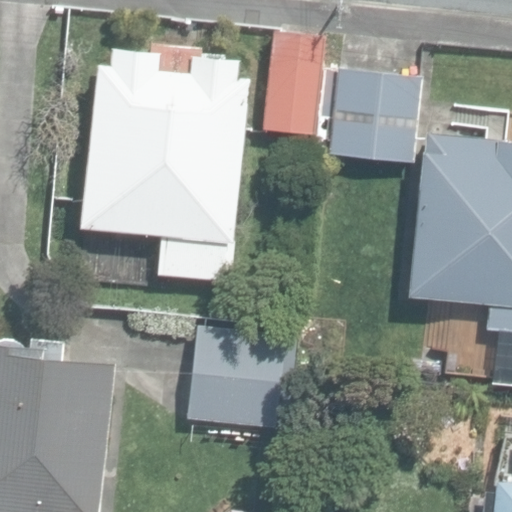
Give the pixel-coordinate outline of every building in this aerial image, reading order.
[(274,26),(264,126),(317,131),(323,65),(326,31),(274,26)] [(158,271),(225,278),(226,269),(232,269),(251,73),(240,72),(242,55),(202,52),(203,42),(148,37),(147,45),(108,42),(106,59),(99,59),(83,224),(162,232),(158,271)] [(424,74),(323,65),(317,131),(316,146),(331,148),(331,153),(416,160),(424,74)] [(511,138),(427,129),(408,293),(489,303),(487,325),(511,328),(511,138)] [(190,414),(279,424),(279,419),(291,420),(301,336),(200,324),(190,414)] [(0,511),(99,511),(118,360),(64,353),(66,338),(32,334),(31,342),(26,341),(20,338),(14,336),(7,335),(0,335),(0,511)] [(502,377),(511,378),(511,335),(505,334),(502,377)] [(511,511),(511,476),(495,475),(494,484),(482,483),(479,511),(511,511)]
